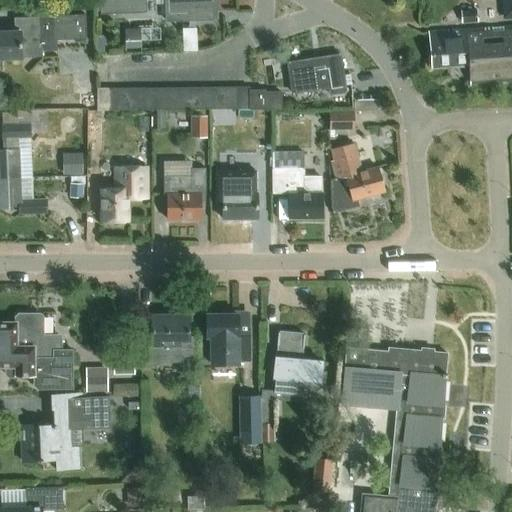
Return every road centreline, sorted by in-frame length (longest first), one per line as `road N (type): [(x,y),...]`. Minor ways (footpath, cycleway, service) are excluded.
road 1 (residential): [(0,263),(419,262)]
road 2 (residential): [(503,511),(501,260)]
road 3 (residential): [(414,121),(395,74),(373,47),(306,0)]
road 4 (residential): [(419,262),(414,121)]
road 5 (residential): [(501,260),(496,120)]
